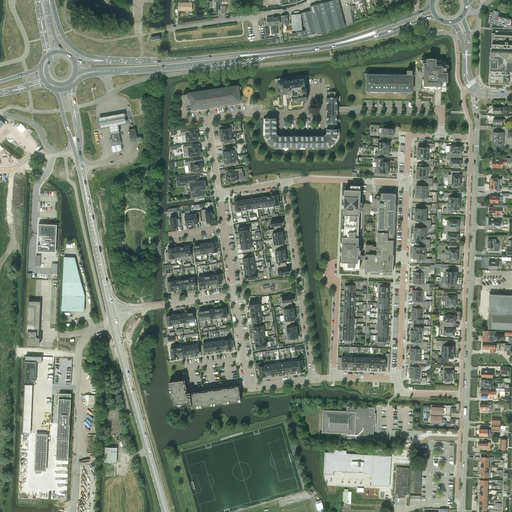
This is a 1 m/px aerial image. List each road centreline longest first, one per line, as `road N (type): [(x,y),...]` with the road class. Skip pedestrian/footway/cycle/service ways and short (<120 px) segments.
road 1 (residential): [(466,394),(476,137)]
road 2 (secondary): [(111,313),(165,511)]
road 3 (residential): [(313,378),(285,183)]
road 4 (residential): [(399,378),(406,182)]
road 5 (secondary): [(76,150),(111,313)]
road 6 (residential): [(168,30),(321,0)]
road 7 (primary): [(95,72),(248,55)]
road 8 (primary): [(248,55),(107,62)]
road 9 (residential): [(441,136),(441,112),(336,110)]
road 10 (residential): [(233,294),(111,313)]
road 11 (residential): [(406,182),(285,183)]
road 12 (primary): [(319,46),(436,17)]
road 13 (primary): [(432,5),(319,46)]
